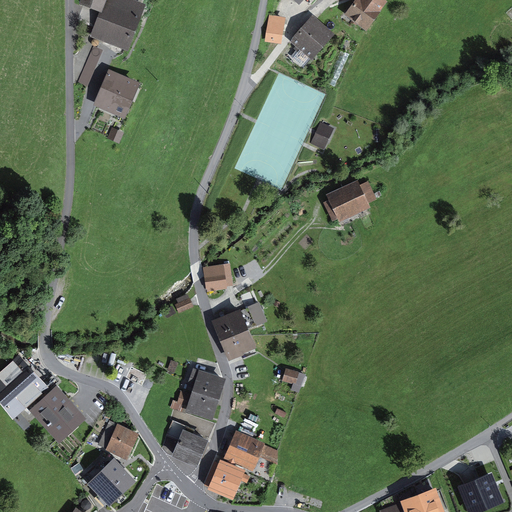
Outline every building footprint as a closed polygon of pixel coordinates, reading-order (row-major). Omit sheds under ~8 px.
[(134,0),(79,0),(78,3),(100,11),(90,36),(128,51),(146,4),(134,0)] [(355,0),(344,14),(364,30),(387,2),(385,0),(355,0)] [(285,17),(269,15),(265,41),(281,44),(285,17)] [(334,34),(312,15),(290,41),(312,59),(334,34)] [(141,83),(109,69),(93,105),(126,119),(141,83)] [(321,122),(311,143),(324,149),(334,128),(321,122)] [(122,132),(112,128),(109,137),(108,139),(119,143),(124,133),(122,132)] [(357,180),(326,194),(328,200),(324,202),(332,221),(337,219),(338,222),(370,208),(368,204),(368,203),(376,199),(368,180),(359,184),(357,180)] [(229,263),(203,267),(207,292),(225,289),(227,288),(227,287),(227,286),(233,285),(229,263)] [(176,298),(178,303),(189,299),(187,294),(176,298)] [(178,303),(175,304),(178,313),(193,307),(189,298),(189,299),(178,303)] [(259,302),(248,307),(248,308),(241,312),(248,329),(267,321),(259,302)] [(172,307),(163,312),(167,318),(176,313),(172,307)] [(214,321),(222,340),(248,329),(241,312),(240,310),(214,321)] [(255,347),(248,329),(222,340),(230,357),(255,347)] [(49,389),(20,355),(0,371),(0,372),(3,376),(0,378),(0,400),(14,418),(49,389)] [(171,360),(167,370),(175,373),(178,362),(171,360)] [(305,374),(286,368),(282,380),(293,384),(291,390),(298,392),(299,392),(301,386),(305,374)] [(195,385),(193,391),(217,399),(223,380),(194,371),(190,384),(195,385)] [(56,385),(28,410),(57,442),(85,416),(56,385)] [(180,390),(177,403),(187,405),(190,393),(180,390)] [(211,417),(217,399),(193,391),(187,409),(211,417)] [(107,448),(117,424),(109,421),(99,445),(107,448)] [(139,433),(117,424),(107,448),(106,450),(128,459),(139,433)] [(208,440),(183,430),(172,456),(197,466),(208,440)] [(265,443),(236,430),(224,458),(253,471),(258,459),(276,467),(283,452),(278,450),(265,445),(265,443)] [(136,481),(114,458),(88,482),(110,506),(136,481)] [(246,471),(221,460),(208,488),(233,499),(241,481),(244,474),(246,471)] [(244,474),(241,481),(247,483),(250,476),(244,474)] [(400,503),(379,510),(379,511),(446,511),(437,486),(399,500),(400,503)]
